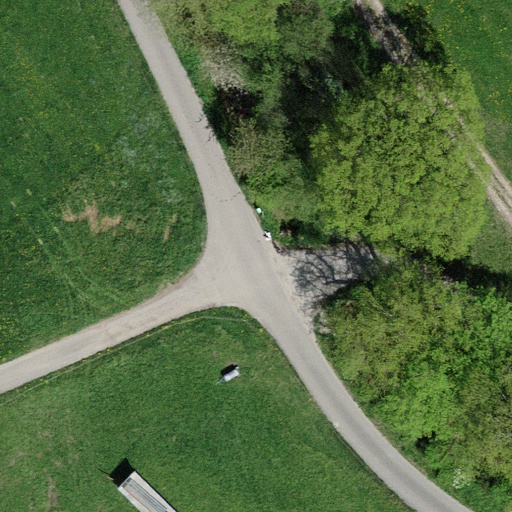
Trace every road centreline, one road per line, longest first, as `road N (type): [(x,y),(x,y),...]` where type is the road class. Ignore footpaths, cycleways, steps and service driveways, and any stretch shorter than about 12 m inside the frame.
road 1 (unclassified): [(244,271),(362,455),(449,511)]
road 2 (unclassified): [(120,0),(244,271)]
road 3 (track): [(511,328),(367,260),(304,259),(244,271)]
road 4 (unclassified): [(0,375),(244,271)]
road 5 (track): [(511,198),(491,158),(365,0)]
